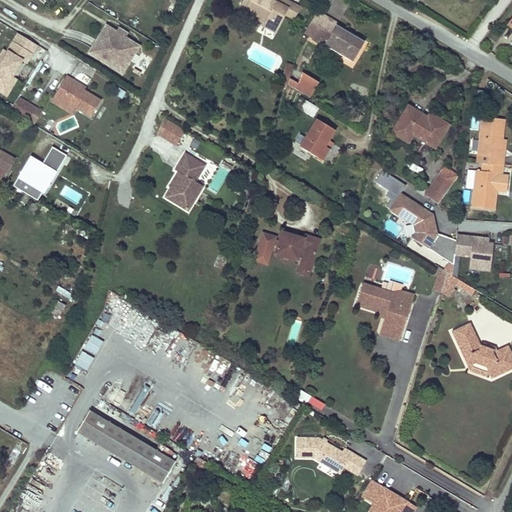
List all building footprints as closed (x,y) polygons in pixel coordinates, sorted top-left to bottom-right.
[(273,8),(268,5),(270,0),(269,0),(243,0),(241,5),(246,8),(245,10),(259,17),(258,18),(266,22),(263,27),(275,33),(291,3),(284,0),(277,0),(276,3),(273,8)] [(293,20),(299,8),(291,3),(285,16),(293,20)] [(343,24),(330,16),(317,38),(354,61),(366,42),(341,27),(343,24)] [(263,27),(266,22),(258,18),(256,23),(263,27)] [(138,48),(105,28),(89,55),(122,75),(126,68),(138,48)] [(0,94),(7,99),(37,46),(14,33),(0,56),(0,94)] [(297,84),(289,79),(286,86),(311,99),(319,84),(302,75),(297,84)] [(73,81),(66,77),(53,100),(61,104),(62,101),(92,117),(101,100),(84,91),(72,84),(73,81)] [(85,88),(73,81),(72,84),(84,91),(85,88)] [(483,89),(473,88),(472,98),(482,99),(483,89)] [(34,109),(18,100),(11,111),(27,121),(34,109)] [(427,119),(408,107),(396,125),(413,135),(435,149),(449,127),(430,114),(427,119)] [(476,170),(473,206),(495,209),(496,190),(493,190),(495,173),(501,174),(504,155),(497,155),(499,139),(502,139),(504,119),(482,116),(478,154),(484,155),(482,171),(476,170)] [(155,136),(177,147),(186,131),(164,119),(155,136)] [(315,119),(298,146),(316,157),(327,140),(333,129),(315,119)] [(413,135),(396,125),(392,133),(408,144),(413,135)] [(499,139),(497,155),(504,155),(506,140),(502,139),(499,139)] [(327,140),(316,157),(321,160),(331,143),(327,140)] [(28,157),(12,189),(42,203),(66,155),(51,148),(43,164),(28,157)] [(14,158),(0,149),(0,165),(7,170),(14,158)] [(205,165),(186,153),(176,170),(179,171),(174,179),(176,180),(171,187),(166,196),(188,210),(195,199),(192,197),(200,184),(196,181),(205,165)] [(325,162),(331,166),(336,157),(330,154),(325,162)] [(412,164),(409,169),(420,174),(422,169),(412,164)] [(438,203),(458,177),(445,167),(425,194),(438,203)] [(65,184),(59,195),(77,205),(83,195),(65,184)] [(203,186),(200,184),(192,197),(195,199),(203,186)] [(433,214),(399,192),(390,208),(414,224),(416,232),(412,237),(453,264),(454,253),(456,239),(437,234),(433,214)] [(261,233),(253,262),(268,267),(277,237),(261,233)] [(310,270),(319,242),(304,237),(303,241),(282,234),(275,256),(297,262),(298,259),(303,261),(300,267),(310,270)] [(480,242),(481,238),(456,235),(456,239),(454,253),(472,255),(470,266),(488,269),(491,244),(480,242)] [(308,277),(310,270),(300,267),(298,274),(308,277)] [(458,279),(447,273),(441,292),(448,296),(458,279)] [(414,295),(401,291),(392,293),(363,284),(356,305),(385,315),(379,334),(399,341),(414,295)] [(61,319),(66,306),(57,302),(51,315),(61,319)] [(293,319),(288,343),(295,345),(300,321),(293,319)] [(470,323),(452,331),(455,338),(473,330),(470,323)] [(511,346),(501,352),(496,350),(495,352),(487,349),(487,347),(480,345),(473,330),(455,338),(468,366),(475,363),(491,369),(494,376),(496,380),(511,372),(511,346)] [(84,349),(96,356),(104,343),(91,336),(84,349)] [(486,341),(480,345),(487,347),(487,349),(495,352),(496,350),(501,352),(501,345),(486,341)] [(81,352),(74,367),(87,372),(94,358),(81,352)] [(487,378),(494,376),(491,369),(475,363),(468,366),(470,370),(487,378)] [(322,412),(326,405),(301,392),(298,399),(322,412)] [(174,462),(89,410),(76,431),(161,483),(174,462)] [(152,427),(160,431),(165,420),(157,416),(152,427)] [(319,438),(297,438),(297,450),(318,450),(337,462),(345,467),(352,454),(344,449),(342,452),(319,438)] [(365,461),(352,454),(345,467),(358,474),(365,461)] [(196,456),(192,464),(203,470),(207,463),(196,456)] [(337,462),(333,469),(341,474),(345,467),(337,462)] [(362,496),(373,503),(367,511),(400,511),(407,501),(371,480),(362,496)] [(407,501),(400,511),(410,511),(414,506),(407,501)]
